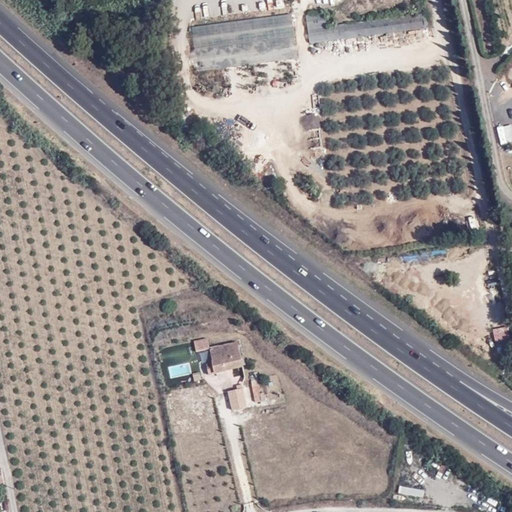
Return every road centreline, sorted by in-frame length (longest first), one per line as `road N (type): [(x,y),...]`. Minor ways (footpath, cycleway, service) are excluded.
road 1 (motorway): [(0,58),(293,307),(511,461)]
road 2 (motorway): [(511,425),(217,207)]
road 3 (motorway): [(511,405),(217,207)]
road 4 (motorway): [(217,207),(0,20)]
road 5 (residential): [(436,0),(497,256)]
road 6 (track): [(234,439),(298,427),(313,411),(312,392),(245,331)]
